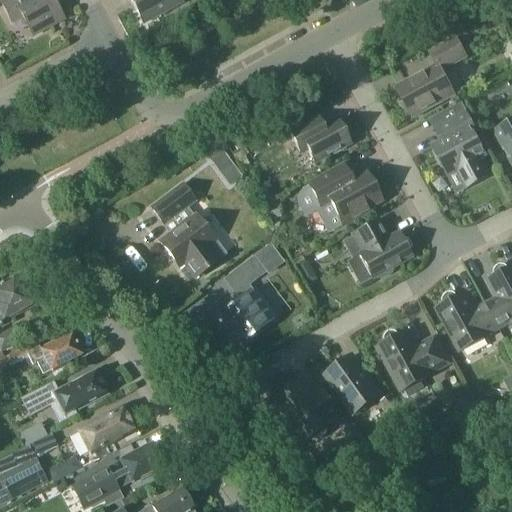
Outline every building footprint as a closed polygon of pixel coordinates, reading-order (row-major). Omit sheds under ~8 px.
[(7,0),(0,4),(11,24),(22,18),(28,29),(32,37),(45,30),(63,20),(51,0),(7,0)] [(129,0),(132,4),(134,3),(138,11),(136,12),(143,25),(182,4),(179,0),(129,0)] [(511,17),(508,11),(500,15),(504,23),(511,19),(511,17)] [(410,117),(412,120),(454,97),(454,96),(449,99),(442,84),(446,82),(441,73),(466,59),(456,40),(430,54),(437,67),(396,89),(404,105),(400,106),(407,119),(410,117)] [(447,125),(442,128),(447,137),(445,141),(432,148),(447,177),(460,170),(469,187),(467,188),(467,189),(487,178),(477,160),(484,157),(470,130),(473,129),(465,115),(468,114),(462,103),(441,114),(447,125)] [(304,120),(286,130),(287,133),(299,155),(306,151),(314,165),(331,155),(335,156),(346,150),(346,147),(349,145),(346,141),(347,138),(341,127),(338,126),(336,122),(323,128),(316,114),(304,120)] [(511,124),(495,134),(511,165),(511,124)] [(219,148),(207,158),(218,172),(230,163),(219,148)] [(332,174),(308,187),(319,208),(320,208),(333,232),(342,227),(342,228),(367,214),(365,210),(380,202),(365,174),(352,181),(344,167),(332,174)] [(152,211),(163,226),(165,226),(172,235),(160,244),(179,270),(184,266),(195,280),(225,258),(195,218),(192,220),(185,211),(194,204),(182,188),(152,211)] [(266,205),(267,219),(280,219),(279,204),(266,205)] [(401,241),(397,235),(387,240),(377,222),(351,236),(361,255),(358,256),(371,281),(375,278),(376,279),(380,280),(390,275),(391,271),(390,270),(410,259),(407,253),(408,252),(410,248),(406,241),(402,240),(401,241)] [(258,264),(275,252),(270,246),(254,258),(258,264)] [(266,273),(253,257),(228,276),(240,293),(266,273)] [(305,259),(293,265),(305,287),(317,280),(305,259)] [(486,307),(498,329),(510,323),(511,325),(511,324),(511,269),(509,271),(506,268),(501,267),(497,268),(494,271),(493,275),(494,279),(488,283),(488,284),(489,283),(496,295),(499,296),(498,300),(486,307)] [(35,306),(28,293),(26,295),(21,286),(13,281),(2,287),(2,285),(0,286),(0,325),(3,324),(2,322),(35,306)] [(274,321),(252,292),(216,319),(238,348),(274,321)] [(498,329),(486,307),(473,314),(469,313),(470,310),(463,297),(464,297),(464,296),(457,299),(454,296),(450,295),(446,296),(443,299),(442,303),(443,307),(436,310),(437,312),(438,311),(460,352),(459,352),(460,353),(486,338),(485,336),(498,329)] [(0,357),(24,345),(15,328),(0,335),(0,357)] [(400,392),(401,393),(404,392),(407,398),(423,389),(420,383),(430,377),(429,375),(448,365),(434,340),(414,351),(406,335),(407,334),(406,333),(399,337),(396,334),(392,333),(388,334),(385,337),(384,341),(384,345),(377,349),(378,350),(379,350),(401,392),(400,392)] [(79,356),(75,348),(77,347),(71,335),(40,350),(35,341),(22,348),(31,365),(35,363),(41,375),(49,371),(50,373),(68,363),(67,362),(79,356)] [(22,349),(0,359),(0,373),(28,360),(22,349)] [(378,398),(350,358),(326,376),(335,389),(333,391),(341,401),(343,400),(354,415),(378,398)] [(95,372),(61,390),(62,390),(58,392),(53,383),(21,400),(30,416),(51,405),(60,423),(75,415),(74,412),(107,395),(95,372)] [(329,431),(326,427),(329,425),(327,423),(339,414),(324,392),(312,401),(299,384),(276,402),(288,417),(285,419),(294,432),(297,430),(306,442),(311,438),(314,442),(320,442),(327,436),(329,431)] [(390,396),(380,403),(389,415),(399,408),(390,396)] [(457,404),(462,414),(473,408),(468,398),(457,404)] [(134,432),(123,410),(78,432),(90,455),(134,432)] [(360,469),(372,460),(355,438),(343,448),(360,469)] [(137,454),(137,453),(120,461),(125,470),(111,478),(106,469),(69,488),(70,489),(76,486),(85,503),(102,493),(110,507),(123,500),(118,491),(163,467),(157,455),(155,456),(150,448),(137,454)] [(0,506),(45,484),(28,449),(0,463),(0,506)] [(477,489),(488,509),(511,495),(511,489),(503,474),(502,474),(500,470),(475,483),(478,488),(477,489)] [(143,511),(192,511),(191,509),(192,506),(190,502),(186,501),(180,491),(143,511)] [(126,499),(114,505),(117,511),(129,505),(126,499)]
